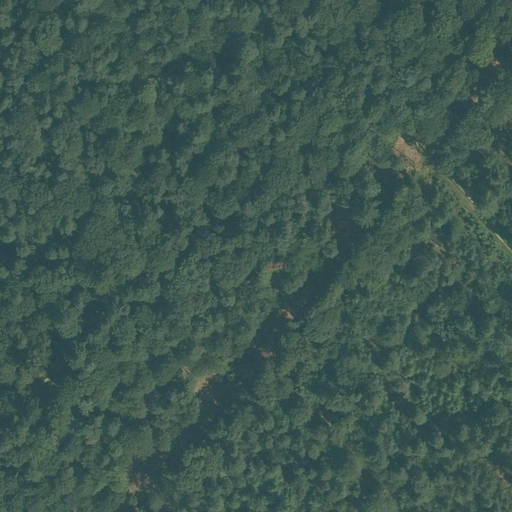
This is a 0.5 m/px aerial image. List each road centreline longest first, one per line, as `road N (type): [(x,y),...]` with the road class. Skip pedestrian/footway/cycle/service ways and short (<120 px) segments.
road 1 (track): [(511,3),(416,112),(289,142),(255,161),(0,467)]
road 2 (unknown): [(511,67),(144,511)]
road 3 (track): [(272,357),(409,511)]
